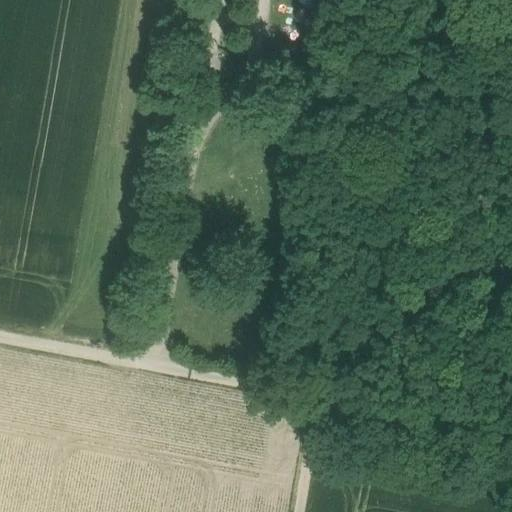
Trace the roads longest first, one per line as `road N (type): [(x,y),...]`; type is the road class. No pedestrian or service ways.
road 1 (track): [(0,340),(318,410),(301,511)]
road 2 (track): [(511,333),(494,142),(499,0)]
road 3 (track): [(252,65),(196,147),(158,372)]
